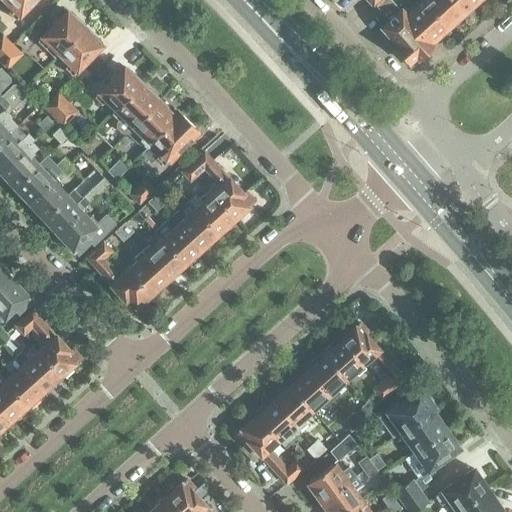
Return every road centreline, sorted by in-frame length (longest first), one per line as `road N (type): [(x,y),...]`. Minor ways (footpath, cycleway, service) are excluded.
road 1 (residential): [(337,230),(124,0)]
road 2 (residential): [(511,441),(337,230)]
road 3 (residential): [(184,424),(330,289),(337,230)]
road 4 (residential): [(337,230),(275,237),(130,361)]
road 5 (primary): [(405,172),(243,0)]
road 6 (residential): [(442,140),(309,0)]
road 7 (residential): [(130,361),(0,224)]
road 8 (residential): [(130,361),(0,485)]
road 9 (primary): [(511,298),(405,172)]
road 10 (residential): [(511,25),(447,83),(442,140)]
road 11 (residential): [(85,511),(184,424)]
